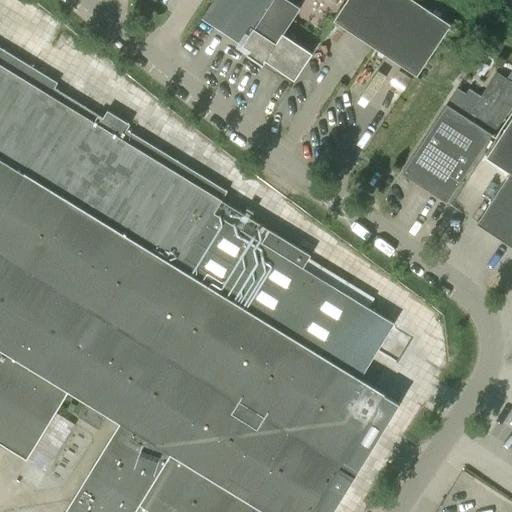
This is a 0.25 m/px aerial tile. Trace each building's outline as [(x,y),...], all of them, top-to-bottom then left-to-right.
[(20,0),(0,0),(0,34),(37,56),(57,21),(20,0)] [(247,55),(263,66),(263,64),(294,81),(312,53),(283,34),(300,8),(288,0),(213,0),(201,19),(238,43),(236,47),(247,55)] [(411,0),(347,0),(333,22),(416,77),(450,25),(411,0)] [(0,443),(3,446),(27,460),(34,447),(55,414),(68,392),(106,416),(119,423),(71,501),(64,511),(333,511),(400,403),(386,395),(360,379),(377,352),(384,341),(395,323),(302,266),(310,253),(311,251),(223,198),(228,191),(128,130),(134,121),(111,107),(105,117),(56,87),(58,84),(0,48),(0,443)] [(368,99),(385,70),(374,64),(357,92),(368,99)] [(456,90),(446,105),(492,134),(511,102),(511,84),(506,80),(506,79),(499,74),(495,75),(491,82),(491,84),(481,99),(473,94),(470,99),(466,96),(456,90)] [(130,83),(121,98),(142,110),(150,95),(130,83)] [(407,166),(401,174),(446,203),(492,134),(446,105),(407,166)] [(510,173),(477,223),(508,244),(511,246),(511,118),(486,158),(510,173)] [(104,418),(84,406),(77,417),(97,430),(104,418)]
